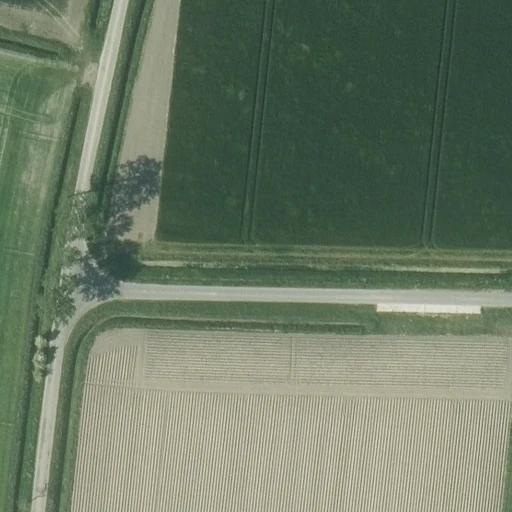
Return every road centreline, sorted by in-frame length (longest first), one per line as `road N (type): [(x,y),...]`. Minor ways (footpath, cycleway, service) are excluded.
road 1 (unclassified): [(511,298),(66,286)]
road 2 (unclassified): [(66,286),(121,0)]
road 3 (unclassified): [(40,511),(66,286)]
